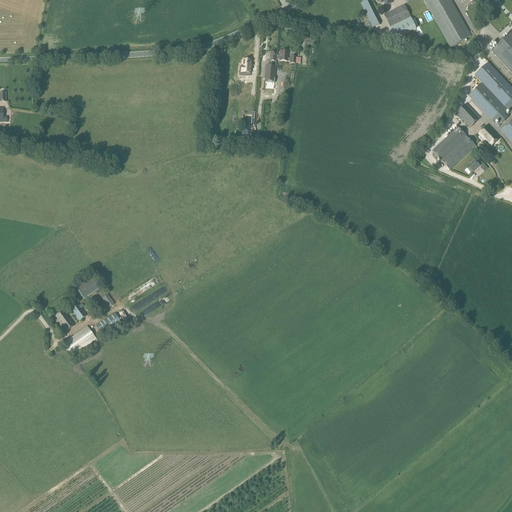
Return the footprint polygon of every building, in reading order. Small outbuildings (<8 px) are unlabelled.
[(366,14),(373,29),(380,26),(373,10),(368,0),(367,0),(360,4),(366,14)] [(471,36),(450,0),(424,0),(451,48),(471,36)] [(416,28),(404,5),(384,14),(396,38),(416,28)] [(470,32),(473,31),(469,25),(471,24),(469,20),(465,23),(470,32)] [(511,33),(492,51),(511,73),(511,33)] [(277,56),(277,60),(280,60),(279,61),(287,62),(290,62),(290,64),(295,64),(296,57),(290,57),(290,59),(288,59),(288,52),(280,51),(280,56),(277,56)] [(277,60),(277,56),(276,56),(277,53),(270,53),(269,61),(268,66),(265,66),(263,93),(274,94),(276,94),(277,83),(275,82),(276,67),(276,62),(276,60),(277,60)] [(239,69),(239,75),(254,75),(256,55),(245,55),(244,69),(239,69)] [(475,75),(511,115),(511,114),(511,87),(489,63),(475,75)] [(299,72),(290,71),(290,80),(298,81),(299,72)] [(508,112),(482,83),(468,96),(495,124),(499,120),(502,124),(508,118),(505,115),(508,112)] [(456,113),(470,128),(480,119),(466,104),(456,113)] [(251,129),(251,126),(249,126),(249,119),(243,119),(242,132),(242,134),(248,134),(248,132),(249,132),(249,129),(251,129)] [(511,120),(501,131),(511,143),(511,120)] [(491,147),(500,139),(488,126),(479,134),(491,147)] [(458,127),(432,151),(450,171),(476,146),(458,127)] [(467,169),(472,174),(480,166),(475,161),(467,169)] [(84,299),(96,290),(100,288),(92,276),(75,288),(84,299)] [(125,294),(129,300),(153,287),(149,281),(125,294)] [(102,286),(100,288),(96,290),(109,308),(115,304),(102,286)] [(154,297),(166,293),(164,288),(153,292),(154,297)] [(79,304),(70,310),(79,322),(87,315),(82,308),(84,306),(82,304),(80,305),(79,304)] [(55,317),(66,332),(74,325),(64,311),(55,317)] [(123,321),(127,318),(123,311),(119,314),(123,321)] [(105,328),(107,332),(121,323),(115,313),(101,322),(95,326),(99,331),(105,328)] [(65,348),(69,354),(72,352),(74,356),(83,350),(85,354),(99,344),(87,326),(65,342),(68,346),(65,348)]
